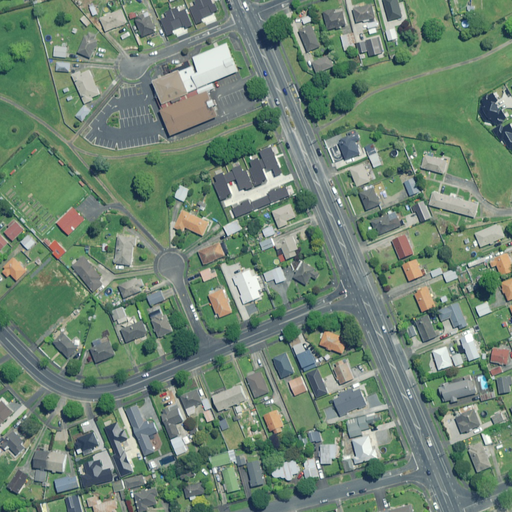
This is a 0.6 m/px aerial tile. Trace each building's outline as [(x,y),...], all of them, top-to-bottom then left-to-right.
[(198,0),(195,1),(197,6),(191,8),(197,25),(203,23),(202,20),(204,19),(203,17),(219,11),(216,4),(214,5),(212,0),(198,0)] [(403,17),(397,0),(383,0),(389,21),(403,17)] [(98,14),(93,3),(88,5),(93,16),(98,14)] [(353,9),(356,23),(363,22),(363,23),(370,21),(370,20),(375,19),(372,5),(353,9)] [(178,8),(166,13),(168,18),(161,20),(168,37),(174,34),(173,32),(175,31),(175,30),(183,27),(184,28),(186,27),(187,29),(193,27),(186,10),(180,12),(178,8)] [(334,14),(333,10),(323,12),(327,30),(346,26),(342,12),(334,14)] [(124,24),(119,11),(100,19),(105,32),(124,24)] [(150,16),(149,12),(138,16),(139,19),(136,20),(142,37),(156,32),(150,16)] [(313,21),(311,16),(301,20),(304,25),(313,21)] [(376,28),(378,27),(377,21),(366,24),(368,29),(376,28)] [(320,47),(312,25),(299,30),(308,52),(320,47)] [(397,39),(395,29),(386,31),(388,41),(397,39)] [(96,35),(89,32),(87,36),(85,35),(77,53),(91,59),(98,41),(94,39),(96,35)] [(354,42),(352,34),(341,37),(344,52),(355,49),(353,42),(354,42)] [(382,53),(378,37),(366,40),(370,56),(382,53)] [(356,43),(360,59),(365,58),(364,53),(367,52),(365,42),(356,43)] [(228,43),(192,58),(204,86),(240,72),(228,43)] [(66,48),(54,47),(53,57),(65,58),(66,48)] [(334,66),(329,55),(311,62),(317,74),(334,66)] [(70,64),(56,62),(56,71),(69,72),(70,64)] [(180,70),(152,81),(162,104),(190,93),(180,70)] [(99,95),(89,71),(81,75),(80,73),(72,76),(85,104),(93,101),(92,98),(99,95)] [(207,91),(162,110),(172,134),(217,116),(207,91)] [(484,98),(482,100),(486,107),(483,108),(489,120),(491,119),(495,125),(497,124),(498,126),(504,122),(504,120),(507,118),(502,110),(501,111),(496,103),(499,101),(494,93),(489,95),(488,94),(483,97),(484,98)] [(113,100),(105,126),(111,128),(111,126),(120,129),(122,123),(131,126),(134,113),(129,111),(130,108),(123,106),(123,103),(113,100)] [(91,111),(84,106),(75,116),(82,122),(91,111)] [(156,134),(153,117),(141,119),(144,137),(156,134)] [(511,126),(510,123),(503,128),(502,125),(493,130),(497,137),(499,136),(502,141),(504,140),(509,148),(511,149),(511,126)] [(95,126),(92,136),(102,139),(101,141),(106,142),(109,130),(95,126)] [(360,140),(358,133),(338,141),(345,160),(361,155),(356,141),(360,140)] [(373,143),(365,147),(373,168),(382,165),(373,143)] [(425,156),(421,168),(437,173),(444,174),(447,161),(425,156)] [(243,176),(244,181),(258,176),(252,159),(231,166),(234,173),(237,171),(239,177),(243,176)] [(357,187),(370,182),(365,169),(363,164),(349,170),(357,187)] [(420,192),(414,178),(404,183),(409,196),(420,192)] [(250,190),(257,207),(270,202),(263,185),(250,190)] [(174,197),(184,202),(189,190),(180,186),(174,197)] [(369,190),(368,186),(362,189),(363,192),(360,193),(366,211),(380,205),(373,188),(369,190)] [(433,193),(429,205),(475,218),(478,205),(433,193)] [(431,218),(424,202),(414,206),(422,222),(431,218)] [(75,205),(58,222),(71,235),(88,219),(75,205)] [(290,205),(272,212),(279,228),(288,225),(287,221),(296,218),(290,205)] [(183,233),(185,228),(203,236),(209,223),(182,211),(174,228),(183,233)] [(377,229),(380,236),(402,227),(396,212),(371,222),(374,230),(377,229)] [(4,233),(13,242),(24,230),(14,220),(9,225),(10,226),(4,233)] [(242,230),(237,221),(224,227),(228,236),(242,230)] [(475,234),(481,248),(505,238),(499,224),(475,234)] [(272,240),(276,251),(282,248),(286,260),(297,256),(295,251),(298,250),(296,244),(299,243),(295,232),(272,240)] [(400,260),(414,254),(405,234),(392,240),(400,260)] [(28,235),(21,243),(25,247),(28,250),(35,243),(28,235)] [(136,238),(117,235),(114,264),(131,266),(133,246),(135,246),(136,238)] [(45,237),(41,241),(58,258),(64,252),(52,240),(49,242),(45,237)] [(274,246),(271,239),(260,243),(263,251),(274,246)] [(211,263),(228,255),(225,250),(222,251),(219,243),(198,252),(204,266),(211,263)] [(497,266),(501,276),(511,272),(511,265),(507,253),(494,258),(494,260),(489,262),(491,268),(497,266)] [(84,257),(72,267),(93,293),(103,285),(99,280),(101,278),(84,257)] [(27,271),(14,258),(1,271),(8,278),(11,275),(17,281),(27,271)] [(486,262),(485,258),(468,264),(469,268),(486,262)] [(43,265),(38,259),(35,262),(40,267),(43,265)] [(409,282),(423,276),(416,260),(402,266),(409,282)] [(318,271),(301,261),(292,278),(306,286),(311,277),(314,278),(318,271)] [(285,281),(280,268),(263,274),(266,282),(275,279),(276,284),(285,281)] [(442,274),(440,268),(430,272),(433,278),(442,274)] [(200,272),(204,282),(217,277),(215,272),(211,273),(210,269),(200,272)] [(443,274),(446,283),(451,281),(458,279),(455,270),(443,274)] [(54,281),(59,286),(65,280),(60,275),(54,281)] [(25,296),(32,303),(39,297),(47,290),(34,277),(24,287),(29,292),(25,296)] [(143,286),(140,279),(136,281),(135,278),(118,285),(124,299),(141,292),(140,288),(143,286)] [(488,285),(486,279),(468,286),(470,292),(488,285)] [(511,279),(510,280),(500,284),(507,302),(511,299),(511,279)] [(246,303),(247,307),(265,300),(260,287),(242,293),(243,296),(239,297),(242,305),(246,303)] [(422,313),(435,307),(427,287),(414,293),(422,313)] [(88,296),(79,288),(66,300),(75,309),(88,296)] [(208,296),(216,315),(218,314),(219,318),(232,313),(223,290),(208,296)] [(164,301),(160,291),(147,297),(150,306),(164,301)] [(55,302),(33,323),(31,325),(36,329),(38,327),(43,333),(65,312),(55,302)] [(467,327),(458,303),(437,311),(441,322),(450,319),(454,328),(459,326),(460,329),(467,327)] [(476,307),(480,317),(491,312),(487,303),(476,307)] [(111,312),(114,321),(117,320),(119,324),(128,321),(122,307),(111,312)] [(173,332),(165,312),(151,318),(158,338),(173,332)] [(428,316),(415,321),(424,342),(440,336),(438,331),(435,333),(428,316)] [(148,335),(142,321),(121,330),(127,344),(148,335)] [(409,338),(417,335),(413,326),(406,329),(409,338)] [(480,331),(478,327),(467,331),(468,335),(480,331)] [(68,359),(79,349),(63,333),(53,343),(68,359)] [(320,345),(325,347),(324,349),(331,352),(332,350),(342,354),(347,342),(343,340),(344,338),(330,333),(329,335),(325,333),(320,345)] [(473,340),(463,344),(469,362),(480,358),(473,340)] [(109,342),(90,349),(96,364),(115,356),(109,342)] [(305,352),(301,344),(293,347),(303,369),(316,363),(310,350),(305,352)] [(439,370),(452,366),(446,347),(432,352),(439,370)] [(492,348),(490,363),(499,364),(499,365),(507,366),(509,351),(492,348)] [(286,353),(273,359),(281,379),(295,373),(286,353)] [(456,367),(463,364),(459,354),(452,357),(456,367)] [(354,379),(346,359),(332,365),(340,385),(354,379)] [(490,370),(492,377),(502,373),(500,366),(490,370)] [(321,379),(318,369),(306,374),(316,398),(327,394),(321,379)] [(254,398),(270,393),(262,372),(247,377),(254,398)] [(327,394),(328,396),(339,391),(332,374),(321,379),(327,394)] [(307,391),(301,377),(296,380),(289,383),(294,396),(307,391)] [(510,392),(508,380),(497,382),(499,394),(510,392)] [(470,387),(468,381),(452,385),(451,382),(444,384),(446,389),(442,390),(445,402),(451,400),(452,403),(458,401),(457,398),(477,393),(475,386),(470,387)] [(212,397),(218,412),(246,401),(240,386),(212,397)] [(197,389),(180,396),(189,416),(196,413),(193,407),(203,404),(197,389)] [(357,389),(344,394),(351,412),(364,406),(357,389)] [(480,394),(481,402),(496,398),(494,391),(480,394)] [(207,399),(202,401),(206,411),(211,409),(207,399)] [(170,440),(180,436),(176,424),(183,422),(177,405),(164,410),(165,414),(161,415),(170,440)] [(144,422),(137,406),(126,410),(145,457),(155,452),(149,437),(158,433),(154,422),(149,424),(147,421),(144,422)] [(462,434),(480,427),(472,406),(460,411),(461,415),(455,417),(462,434)] [(207,423),(214,420),(212,415),(210,411),(203,413),(207,423)] [(281,428),(283,427),(277,411),(263,416),(270,432),(272,431),(274,435),(282,432),(281,428)] [(375,415),(375,413),(357,418),(356,417),(345,420),(351,438),(362,435),(361,431),(372,428),(371,426),(377,424),(375,420),(381,418),(380,414),(375,415)] [(504,421),(501,413),(491,417),(494,425),(504,421)] [(217,424),(221,432),(229,428),(225,420),(217,424)] [(117,422),(105,428),(116,456),(124,453),(121,445),(128,442),(123,431),(121,432),(117,422)] [(4,437),(0,441),(0,445),(4,449),(6,447),(17,458),(27,447),(24,443),(27,440),(16,429),(6,439),(4,437)] [(308,432),(310,443),(315,442),(315,443),(321,442),(320,431),(308,432)] [(492,443),(487,431),(481,434),(486,446),(492,443)] [(75,446),(78,454),(83,452),(85,456),(93,453),(92,449),(99,446),(94,432),(80,438),(79,435),(73,437),(77,445),(75,446)] [(308,449),(304,435),(298,436),(302,450),(308,449)] [(353,458),(356,471),(372,466),(370,461),(378,459),(376,450),(373,450),(369,436),(352,441),(357,457),(353,458)] [(181,437),(171,441),(176,456),(186,452),(181,437)] [(140,453),(136,443),(127,446),(131,457),(140,453)] [(488,449),(485,451),(482,443),(468,448),(477,473),(491,467),(487,457),(491,455),(488,449)] [(335,445),(320,446),(321,465),(332,464),(332,459),(335,459),(335,445)] [(66,455),(36,451),(34,468),(36,469),(35,481),(45,482),(46,471),(63,473),(66,455)] [(210,458),(213,474),(218,473),(216,467),(230,464),(228,454),(210,458)] [(246,465),(244,455),(235,457),(237,467),(246,465)] [(113,465),(109,456),(97,462),(101,471),(113,465)] [(355,470),(351,456),(342,458),(346,473),(355,470)] [(318,481),(312,457),(302,460),(305,471),(304,471),(307,484),(318,481)] [(297,468),(295,461),(289,462),(288,458),(276,461),(277,467),(275,468),(274,468),(272,470),(271,472),(271,473),(271,475),(272,476),(273,477),(275,479),(277,479),(279,479),(281,478),(282,479),(283,479),(284,479),(285,479),(286,481),(288,482),(289,482),(291,482),(292,481),(293,480),(294,479),(294,477),(293,476),(299,474),(299,473),(300,472),(299,468),(297,468)] [(259,461),(247,463),(252,487),(264,485),(259,461)] [(233,467),(221,470),(227,493),(239,490),(233,467)] [(9,488),(19,494),(29,477),(19,471),(9,488)] [(124,480),(127,490),(136,487),(145,485),(143,476),(124,480)] [(55,481),(58,493),(78,488),(76,477),(55,481)] [(126,499),(121,481),(112,483),(114,493),(120,491),(122,500),(126,499)] [(205,494),(202,483),(184,488),(187,499),(190,498),(190,501),(196,500),(195,497),(205,494)] [(158,496),(156,488),(134,494),(138,511),(143,511),(149,510),(148,507),(157,504),(155,497),(158,496)] [(82,511),(78,495),(66,498),(69,511),(82,511)] [(89,508),(93,507),(94,511),(115,511),(115,509),(118,509),(116,500),(105,503),(104,495),(87,499),(89,508)]
